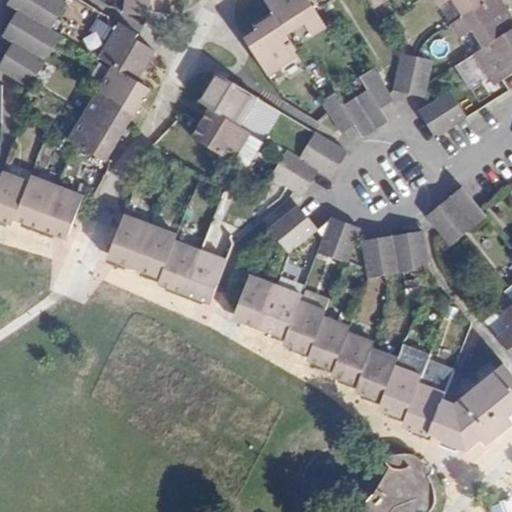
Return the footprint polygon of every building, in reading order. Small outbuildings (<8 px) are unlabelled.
[(28,0),(9,0),(6,5),(17,11),(18,11),(49,30),(57,17),(28,0)] [(58,0),(28,0),(57,17),(65,4),(58,0)] [(125,0),(124,8),(127,8),(169,14),(170,0),(125,0)] [(266,0),(265,1),(274,16),(288,39),(307,27),(313,37),(326,29),(308,0),(266,0)] [(368,0),(373,9),(390,0),(368,0)] [(458,21),(491,0),(432,0),(438,8),(447,3),(458,21)] [(511,30),(511,21),(498,0),(491,0),(458,21),(450,26),(458,39),(467,34),(478,52),(511,30)] [(17,11),(10,23),(53,50),(61,37),(49,30),(18,11),(17,11)] [(288,39),(274,16),(255,27),(257,31),(246,39),(269,77),(299,58),(288,39)] [(53,50),(10,23),(2,37),(13,43),(45,62),(46,61),(53,50)] [(154,52),(116,29),(98,59),(113,69),(136,82),(154,52)] [(511,30),(478,52),(473,55),(493,88),(503,81),(511,75),(511,30)] [(13,43),(5,56),(37,75),(45,62),(13,43)] [(432,63),(404,54),(393,91),(421,99),(426,81),(432,63)] [(37,75),(5,56),(0,63),(0,70),(29,88),(32,84),(37,75)] [(136,82),(113,69),(98,93),(134,114),(149,90),(136,82)] [(367,91),(355,98),(374,131),(387,123),(380,110),(393,103),(387,94),(373,70),(360,78),(367,91)] [(200,104),(210,111),(237,127),(256,97),(218,74),(200,104)] [(134,114),(98,93),(84,117),(119,139),(134,114)] [(465,119),(449,93),(425,108),(417,112),(434,138),(465,119)] [(374,131),(355,98),(341,106),(334,95),(322,102),(331,116),(341,134),(354,127),(361,139),(374,131)] [(237,127),(210,111),(202,125),(192,141),(231,165),(250,135),(237,127)] [(119,139),(84,117),(69,141),(74,144),(104,163),(105,162),(119,139)] [(315,134),(299,160),(318,171),(331,179),(346,154),(315,134)] [(318,171),(299,160),(286,151),(282,157),(270,177),(292,191),(302,196),(318,171)] [(3,172),(0,179),(0,221),(12,227),(14,221),(29,182),(3,172)] [(31,176),(29,182),(14,221),(40,231),(57,186),(31,176)] [(83,196),(57,186),(40,231),(66,241),(83,198),(83,196)] [(464,189),(428,218),(442,235),(451,247),(487,219),(479,209),(464,189)] [(317,230),(297,207),(268,231),(289,254),(317,230)] [(132,273),(150,227),(124,217),(106,263),(130,272),(132,273)] [(361,230),(332,220),(327,234),(319,253),(345,264),(347,264),(357,241),(361,230)] [(150,227),(132,273),(141,276),(159,283),(175,242),(177,237),(150,227)] [(422,234),(363,243),(369,281),(384,278),(405,275),(428,271),(422,234)] [(183,297),(201,252),(175,242),(159,283),(157,287),(183,297)] [(227,263),(201,252),(183,297),(210,307),(215,295),(227,263)] [(232,319),(259,329),(276,285),(249,275),(237,306),(232,319)] [(276,285),(259,329),(286,339),(301,300),(303,295),(276,285)] [(311,353),(326,316),(328,310),(301,300),(286,339),(285,343),(311,353)] [(511,309),(504,316),(490,328),(511,354),(511,309)] [(333,368),(348,331),(350,325),(326,316),(311,353),(309,359),(333,368)] [(358,386),(371,350),(375,341),(348,331),(333,368),(330,376),(358,386)] [(382,405),(396,368),(399,361),(371,350),(358,386),(354,395),(363,398),(382,405)] [(511,414),(511,373),(504,364),(454,403),(447,425),(454,429),(469,418),(485,436),(511,414)] [(403,422),(417,386),(420,377),(396,368),(382,405),(379,413),(394,419),(403,422)] [(417,386),(403,422),(400,429),(428,439),(429,437),(444,398),(444,397),(417,386)] [(449,401),(444,398),(429,437),(434,440),(441,442),(447,425),(454,403),(449,401)] [(447,425),(441,442),(481,456),(493,447),(485,436),(469,418),(454,429),(447,425)] [(391,468),(362,509),(366,511),(430,511),(434,509),(441,500),(445,476),(420,459),(391,468)]
